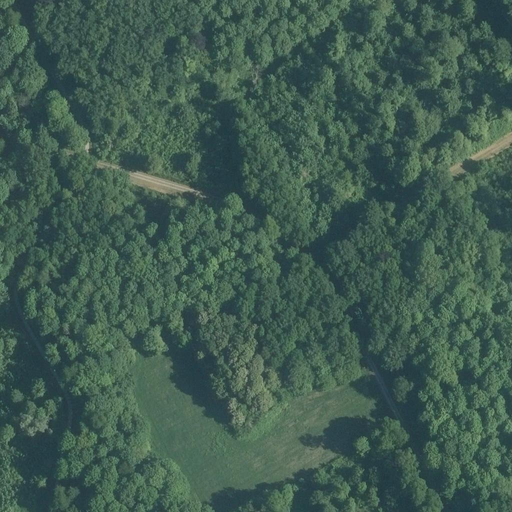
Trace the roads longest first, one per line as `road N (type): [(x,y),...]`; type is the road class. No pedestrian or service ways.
road 1 (track): [(448,511),(321,270),(282,230),(239,206),(0,136)]
road 2 (track): [(511,137),(306,251)]
